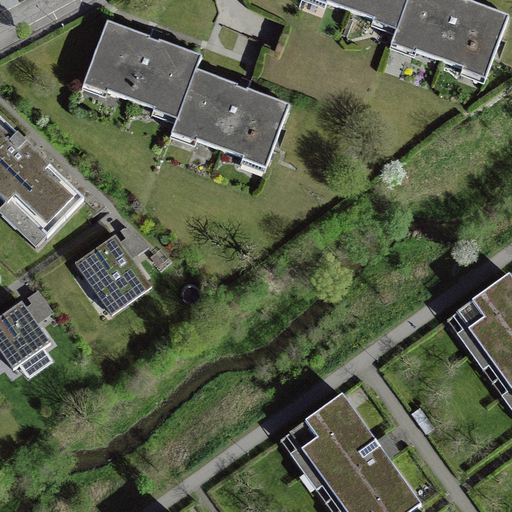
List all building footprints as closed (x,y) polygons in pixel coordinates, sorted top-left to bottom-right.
[(373,29),(397,38),(410,0),(305,0),(304,4),(327,12),(328,9),(374,27),(373,29)] [(443,0),(410,0),(397,38),(392,52),(416,61),(417,58),(464,75),(463,79),(485,87),(509,24),(443,0)] [(153,119),(177,128),(196,79),(201,65),(108,31),(85,93),(107,102),(108,99),(154,116),(153,119)] [(196,79),(177,128),(172,141),(196,150),(197,147),(244,165),(243,168),(266,177),(289,114),(196,79)] [(0,120),(0,194),(46,238),(83,200),(0,120)] [(115,237),(74,265),(111,318),(152,290),(115,237)] [(511,280),(509,277),(457,315),(511,392),(511,280)] [(21,303),(0,318),(0,352),(14,371),(51,345),(21,303)] [(342,397),(289,435),(345,511),(413,511),(421,507),(382,452),(342,397)]
